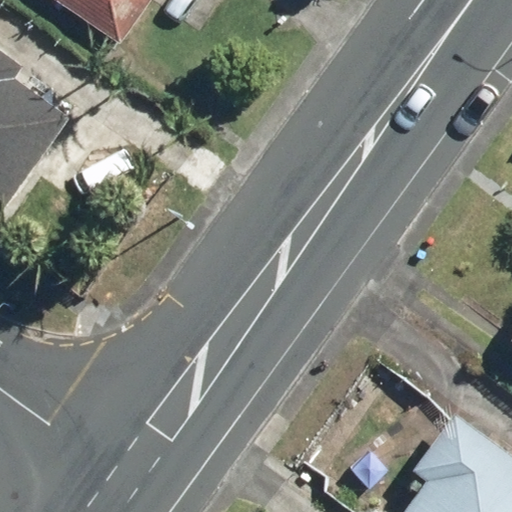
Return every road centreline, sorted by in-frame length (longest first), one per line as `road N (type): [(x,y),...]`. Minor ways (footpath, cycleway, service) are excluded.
road 1 (secondary): [(124,478),(470,0)]
road 2 (residential): [(124,478),(0,388)]
